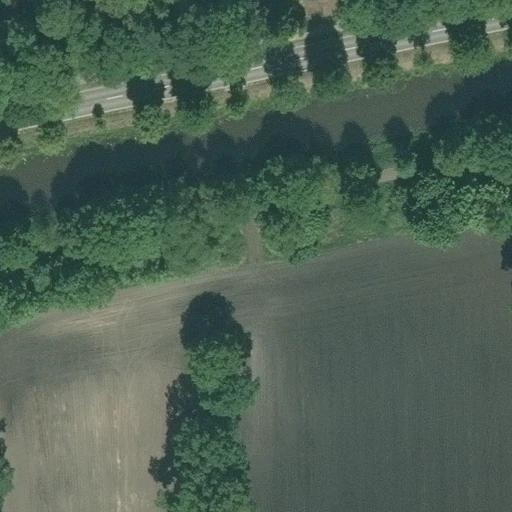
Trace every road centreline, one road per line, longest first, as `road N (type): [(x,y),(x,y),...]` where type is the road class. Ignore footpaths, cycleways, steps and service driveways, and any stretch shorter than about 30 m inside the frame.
road 1 (unclassified): [(0,270),(511,162)]
road 2 (tertiary): [(511,17),(0,123)]
